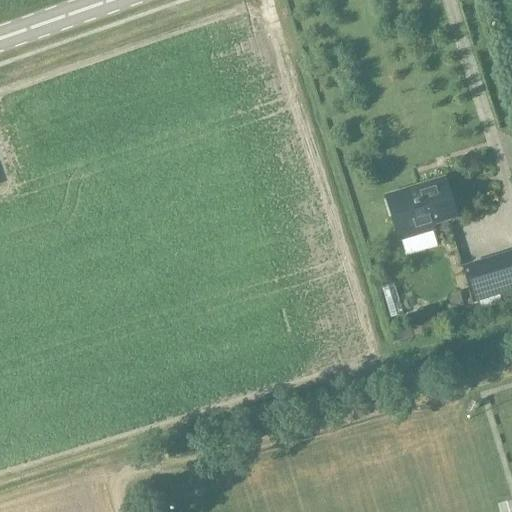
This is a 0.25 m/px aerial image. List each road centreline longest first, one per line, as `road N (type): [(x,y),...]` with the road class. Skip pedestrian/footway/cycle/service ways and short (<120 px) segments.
road 1 (track): [(511,366),(109,491)]
road 2 (track): [(346,367),(360,330),(263,0)]
